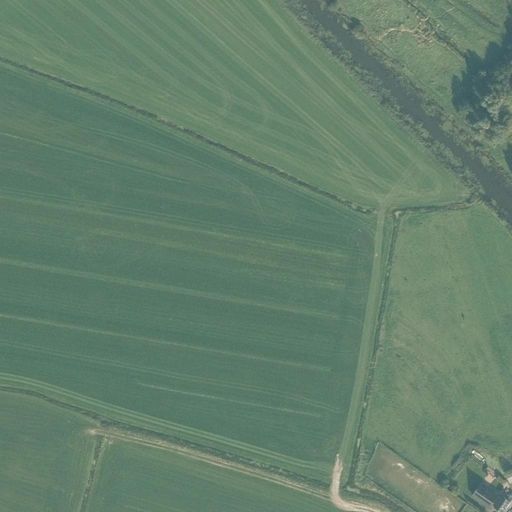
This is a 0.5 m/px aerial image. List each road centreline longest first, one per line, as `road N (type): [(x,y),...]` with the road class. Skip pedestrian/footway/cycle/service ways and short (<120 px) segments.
road 1 (track): [(369,511),(334,500),(334,443),(364,237),(380,220),(383,199)]
road 2 (track): [(334,500),(79,429)]
